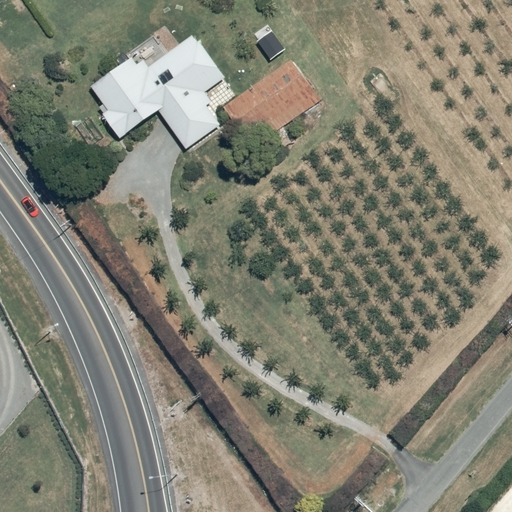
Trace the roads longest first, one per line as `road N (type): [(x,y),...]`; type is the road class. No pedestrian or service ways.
road 1 (tertiary): [(21,211),(75,277),(116,355),(149,462),(155,511)]
road 2 (tertiary): [(131,511),(105,381),(21,211)]
road 3 (unclassified): [(511,394),(412,511)]
